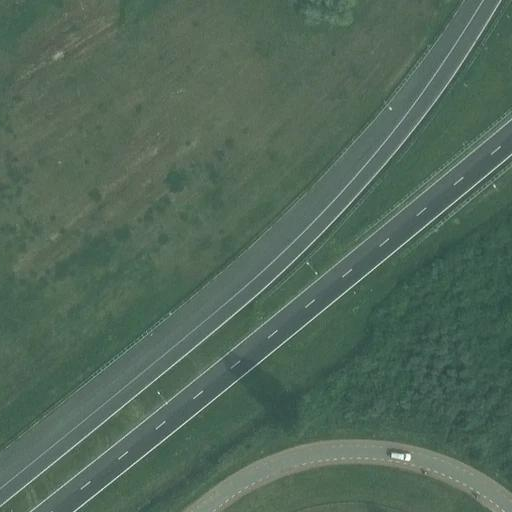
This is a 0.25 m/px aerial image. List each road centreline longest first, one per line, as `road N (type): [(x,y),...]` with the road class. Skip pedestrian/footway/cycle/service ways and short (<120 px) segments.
road 1 (motorway): [(492,0),(428,96),(310,236),(0,497)]
road 2 (motorway): [(53,511),(511,137)]
road 3 (tertiary): [(204,511),(280,465),(371,454),(458,476),(511,511)]
